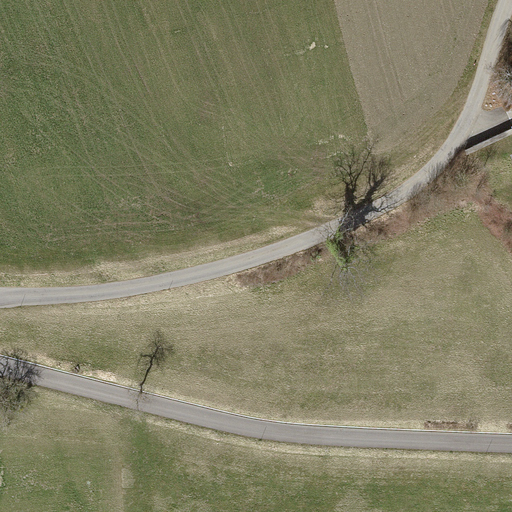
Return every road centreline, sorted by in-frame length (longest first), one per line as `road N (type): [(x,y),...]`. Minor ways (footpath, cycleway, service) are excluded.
road 1 (unclassified): [(0,299),(181,279),(272,254),(408,189),(460,136),(509,0)]
road 2 (unclassified): [(511,444),(252,429),(0,368)]
